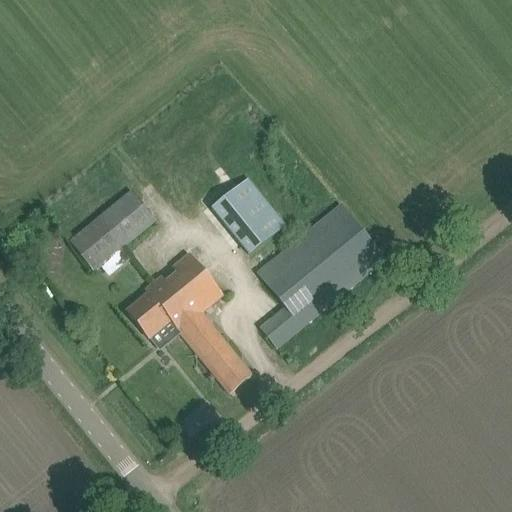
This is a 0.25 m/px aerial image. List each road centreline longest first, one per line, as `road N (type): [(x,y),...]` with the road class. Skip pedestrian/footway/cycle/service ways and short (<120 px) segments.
road 1 (track): [(511,208),(152,495)]
road 2 (unclassified): [(152,495),(0,305)]
